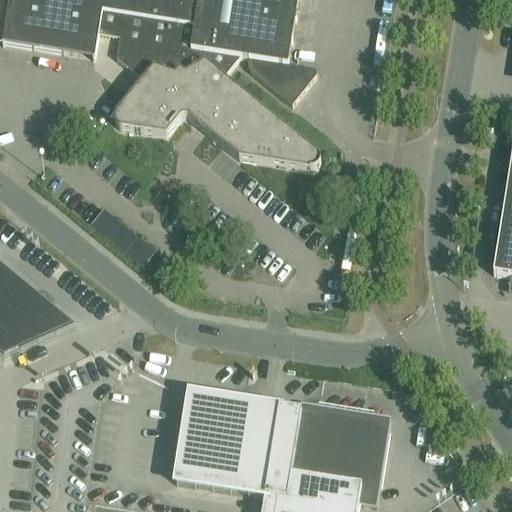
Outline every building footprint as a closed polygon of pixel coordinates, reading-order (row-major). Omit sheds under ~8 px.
[(10,0),(3,49),(95,64),(99,39),(120,43),(117,64),(143,85),(115,119),(114,123),(115,126),(116,130),(119,132),(122,134),(166,141),(181,124),(183,122),(185,122),(186,122),(188,122),(189,123),(239,164),(310,175),(313,175),(315,174),(317,173),(319,172),(320,170),(321,167),(320,164),(320,162),(318,160),(228,86),(226,84),(226,81),(226,80),(227,79),(239,63),(249,65),(249,69),(248,71),(249,74),(251,76),(292,110),(316,81),(317,77),(316,76),(314,74),(288,70),(299,0),(10,0)] [(511,173),(495,278),(511,281),(511,173)] [(103,218),(91,233),(140,273),(153,257),(103,218)] [(56,336),(61,317),(0,267),(0,355),(5,359),(56,336)] [(190,400),(176,488),(265,502),(263,511),(358,511),(359,509),(376,511),(390,423),(319,411),(317,423),(301,420),(301,417),(280,414),(280,412),(263,410),(263,412),(190,400)]
